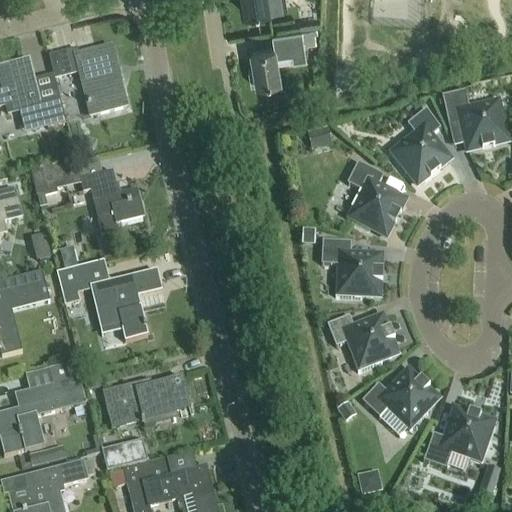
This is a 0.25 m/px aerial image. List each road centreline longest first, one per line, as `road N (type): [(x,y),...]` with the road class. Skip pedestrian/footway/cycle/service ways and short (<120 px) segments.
road 1 (residential): [(259,511),(182,196),(147,0)]
road 2 (residential): [(490,286),(494,234),(484,211),(439,224),(420,284),(434,350),(457,369),(486,360),(490,299)]
